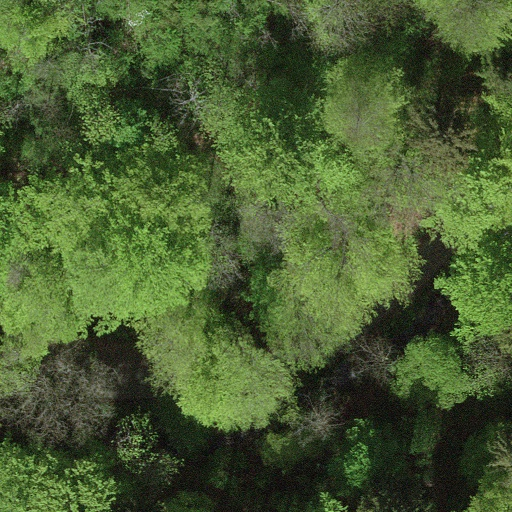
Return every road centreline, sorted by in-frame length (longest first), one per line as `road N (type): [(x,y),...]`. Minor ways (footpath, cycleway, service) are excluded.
road 1 (unclassified): [(0,376),(115,371),(195,384),(289,363),(351,325),(511,176)]
road 2 (track): [(386,0),(307,76),(219,124),(136,154),(0,165)]
